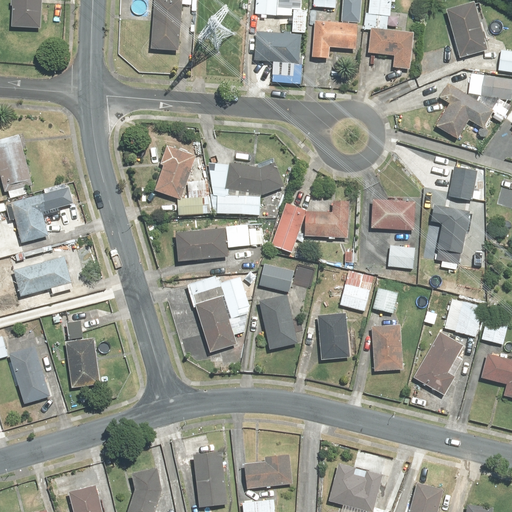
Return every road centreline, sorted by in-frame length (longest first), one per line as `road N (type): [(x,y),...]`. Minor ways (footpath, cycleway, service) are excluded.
road 1 (residential): [(511,454),(284,399),(233,397),(170,408)]
road 2 (residential): [(170,408),(96,144),(90,91)]
road 3 (residential): [(90,91),(321,117)]
road 4 (residential): [(170,408),(0,460)]
road 5 (residential): [(321,117),(337,104),(358,104),(374,117),(378,138),(360,161),(341,163),(324,153)]
